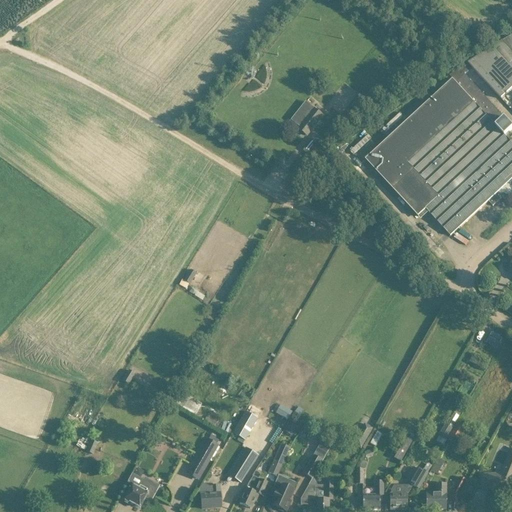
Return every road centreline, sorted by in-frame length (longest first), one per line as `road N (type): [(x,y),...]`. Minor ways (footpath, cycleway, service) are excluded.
road 1 (track): [(467,288),(422,276),(0,42)]
road 2 (unclassified): [(511,326),(472,297),(465,276),(511,228)]
